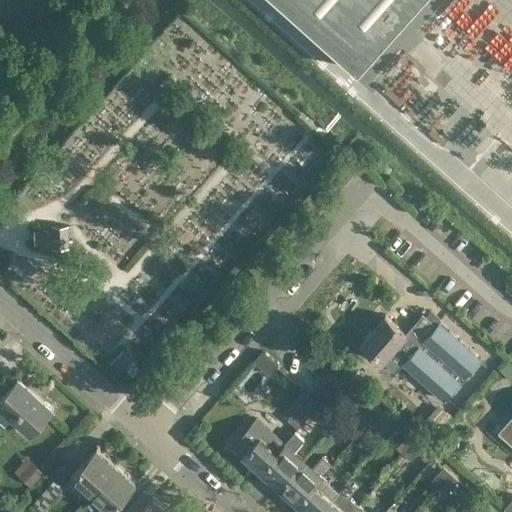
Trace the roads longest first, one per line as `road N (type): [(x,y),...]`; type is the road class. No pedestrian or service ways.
road 1 (residential): [(147,429),(360,187)]
road 2 (residential): [(147,429),(0,299)]
road 3 (unclassified): [(0,136),(121,0)]
road 4 (residential): [(240,511),(147,429)]
